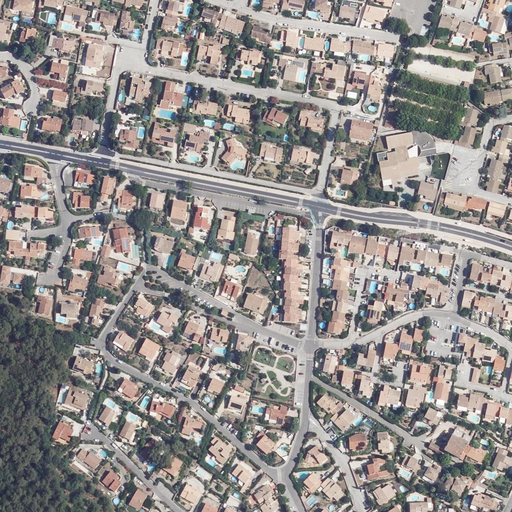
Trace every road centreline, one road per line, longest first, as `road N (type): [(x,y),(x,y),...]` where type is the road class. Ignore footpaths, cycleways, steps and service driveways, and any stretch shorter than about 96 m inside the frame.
road 1 (residential): [(100,162),(120,69),(131,64),(336,107),(319,205)]
road 2 (residential): [(282,474),(265,468),(198,406),(107,356),(107,329),(135,288)]
road 3 (residential): [(126,167),(154,184),(319,216)]
road 4 (secondary): [(319,205),(126,167)]
road 5 (secondary): [(338,210),(511,249)]
road 6 (secondary): [(511,243),(439,223),(338,210)]
road 7 (residential): [(240,9),(399,40)]
road 8 (residential): [(309,346),(364,340),(421,315),(455,317)]
road 9 (residential): [(59,154),(69,238),(58,274),(46,277)]
road 10 (residential): [(309,346),(319,216)]
road 11 (residential): [(511,119),(487,132),(471,190),(511,201)]
road 12 (residential): [(135,288),(248,326)]
